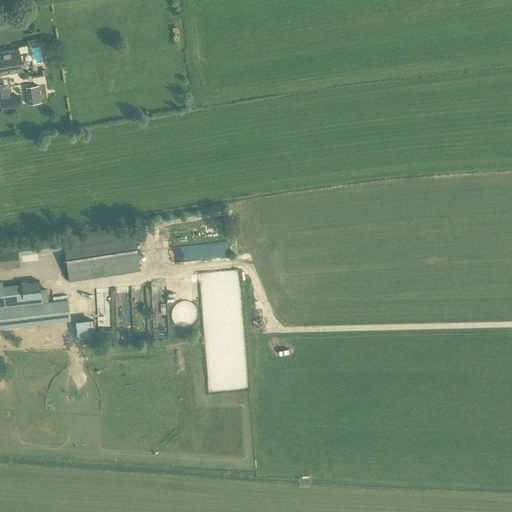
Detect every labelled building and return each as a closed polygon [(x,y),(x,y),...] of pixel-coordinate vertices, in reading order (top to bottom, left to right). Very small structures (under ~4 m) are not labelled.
[(0,51),(0,73),(22,70),(19,49),(0,51)] [(8,87),(0,88),(0,90),(3,108),(20,105),(18,95),(10,97),(8,87)] [(26,89),(29,105),(40,103),(38,87),(26,89)] [(140,269),(132,225),(62,236),(69,281),(140,269)] [(55,237),(17,242),(18,255),(64,249),(62,236),(55,237)] [(17,244),(0,246),(0,268),(19,266),(17,244)] [(197,257),(197,245),(170,246),(171,258),(197,257)] [(67,300),(48,302),(47,288),(41,288),(40,281),(2,285),(2,282),(0,281),(0,327),(70,320),(67,300)] [(191,310),(203,309),(201,286),(189,287),(191,310)] [(112,288),(98,288),(100,334),(113,334),(112,288)] [(222,288),(224,306),(231,306),(229,288),(222,288)] [(118,338),(133,338),(132,293),(117,294),(118,338)] [(173,316),(185,315),(184,293),(172,293),(173,316)] [(168,324),(165,300),(153,301),(156,326),(168,324)] [(134,319),(134,338),(148,337),(147,302),(136,302),(137,319),(134,319)] [(94,320),(75,322),(76,337),(95,335),(94,320)]
